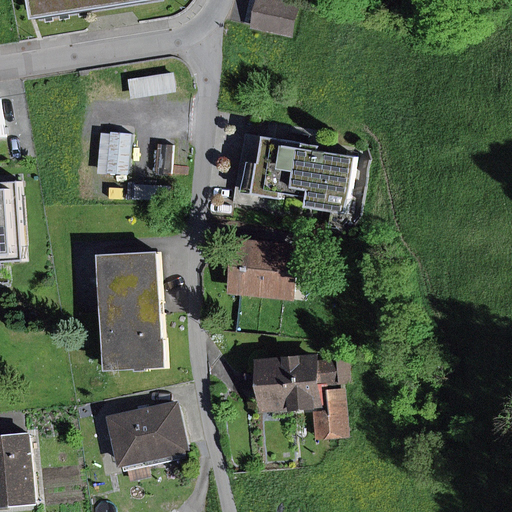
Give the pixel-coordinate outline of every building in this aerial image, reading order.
[(94,16),(94,10),(136,10),(135,0),(42,0),(42,9),(72,10),(72,17),(94,16)] [(305,4),(285,0),(261,0),(256,24),(298,34),(305,4)] [(181,70),(137,75),(139,97),(184,92),(181,70)] [(9,85),(0,85),(0,143),(16,141),(9,85)] [(143,131),(109,129),(106,170),(139,173),(143,131)] [(366,155),(285,143),(278,189),(359,201),(366,155)] [(28,182),(0,184),(0,259),(34,256),(28,182)] [(309,242),(243,236),(238,296),(303,302),(309,242)] [(168,249),(108,253),(116,371),(176,367),(168,249)] [(269,414),(321,409),(323,441),(359,437),(355,387),(329,389),(326,354),(264,359),(269,414)] [(192,404),(119,413),(125,462),(198,453),(192,404)] [(40,431),(0,435),(0,510),(49,504),(40,431)]
